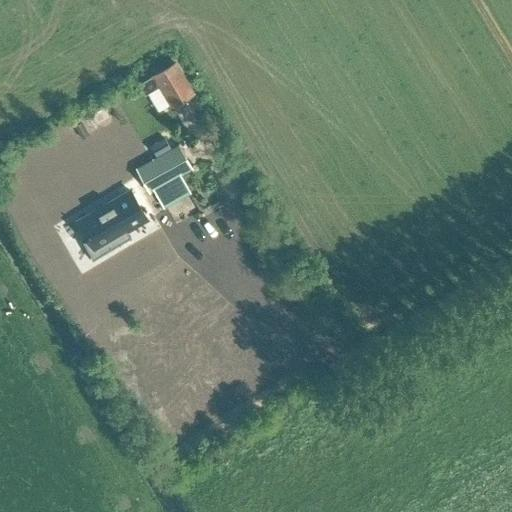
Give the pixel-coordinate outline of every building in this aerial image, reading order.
[(158,86),(170,106),(194,92),(175,60),(151,75),(136,84),(143,95),(158,86)] [(81,121),(74,125),(81,137),(88,133),(81,121)] [(164,136),(151,143),(156,153),(169,146),(164,136)] [(178,143),(136,166),(150,191),(155,188),(162,200),(181,189),(183,194),(189,191),(179,174),(191,167),(178,143)] [(72,193),(98,177),(85,155),(29,188),(42,210),(55,203),(61,214),(78,204),(72,193)] [(127,186),(76,217),(87,236),(81,239),(92,257),(117,242),(112,233),(144,214),(127,186)] [(63,275),(75,274),(75,262),(61,262),(63,275)] [(225,308),(245,318),(254,301),(233,291),(225,308)]
